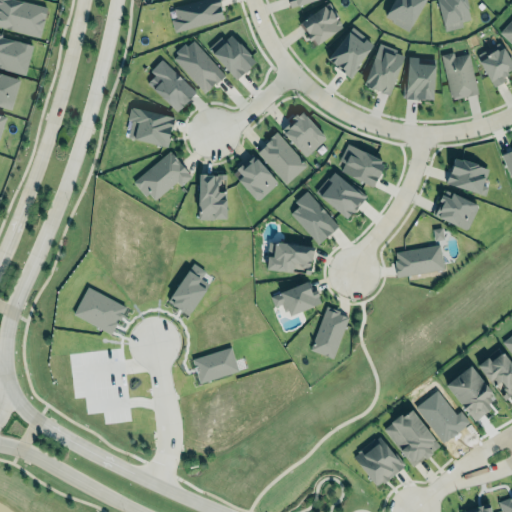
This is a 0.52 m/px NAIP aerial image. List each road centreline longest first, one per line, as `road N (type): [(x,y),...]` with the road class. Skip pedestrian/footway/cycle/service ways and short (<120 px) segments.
road 1 (tertiary): [(1,364),(10,302),(76,148),(113,0)]
road 2 (residential): [(253,0),(289,71),(350,113),(424,135),(511,112)]
road 3 (tertiary): [(81,0),(48,131),(0,250)]
road 4 (secondary): [(222,511),(106,460),(39,418),(5,378)]
road 5 (secondary): [(0,440),(141,511)]
road 6 (residential): [(349,268),(405,190),(424,135)]
road 7 (residential): [(151,483),(169,436),(154,336)]
